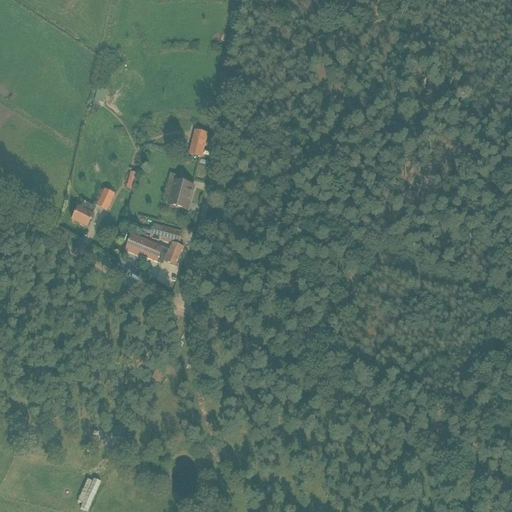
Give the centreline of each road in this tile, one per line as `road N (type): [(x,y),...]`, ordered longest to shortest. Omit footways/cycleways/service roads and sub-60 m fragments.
road 1 (track): [(237,342),(501,487)]
road 2 (unclassified): [(237,342),(0,210)]
